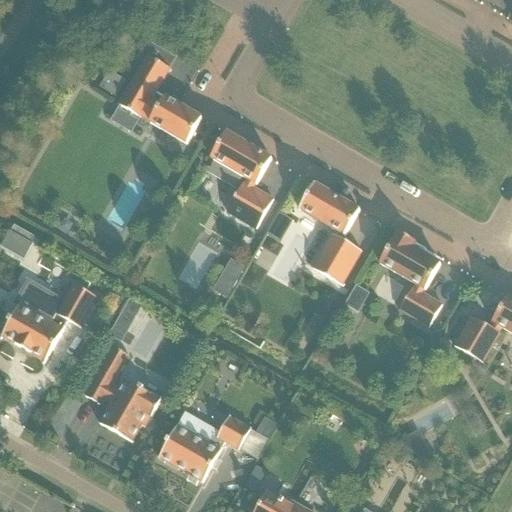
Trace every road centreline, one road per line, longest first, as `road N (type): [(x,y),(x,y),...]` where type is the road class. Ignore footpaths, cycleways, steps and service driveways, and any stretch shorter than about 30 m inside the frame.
road 1 (residential): [(126,511),(0,439),(0,49),(36,0)]
road 2 (residential): [(275,24),(230,105),(491,251)]
road 3 (residential): [(400,0),(511,64)]
